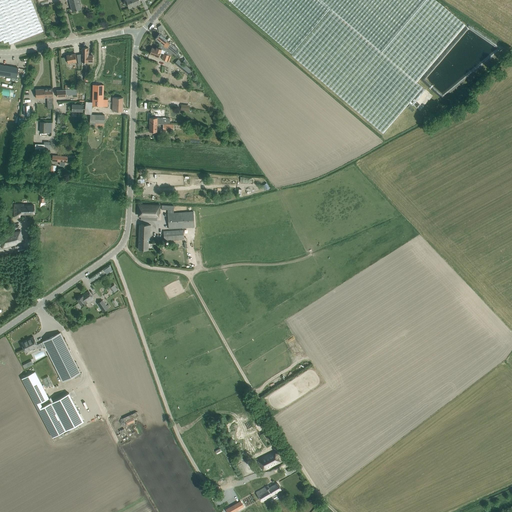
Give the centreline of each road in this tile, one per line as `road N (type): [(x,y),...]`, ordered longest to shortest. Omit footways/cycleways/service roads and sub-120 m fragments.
road 1 (unclassified): [(0,334),(125,246),(139,33)]
road 2 (track): [(336,511),(316,492),(199,294),(183,276),(125,246)]
road 3 (unclassified): [(0,52),(139,33)]
